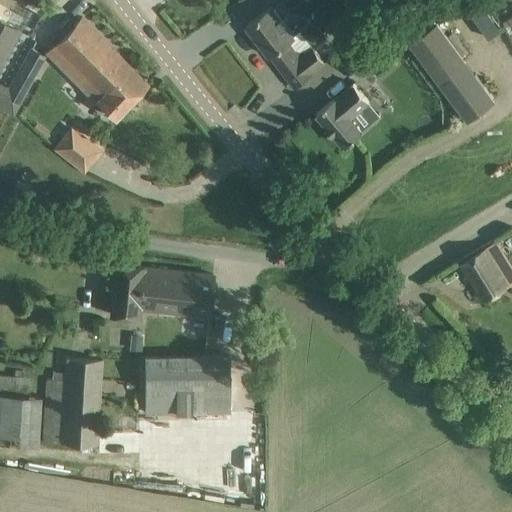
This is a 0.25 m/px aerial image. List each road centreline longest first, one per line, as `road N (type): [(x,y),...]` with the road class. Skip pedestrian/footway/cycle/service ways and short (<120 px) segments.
road 1 (residential): [(335,248),(311,258),(257,260),(0,221)]
road 2 (tertiary): [(335,248),(116,0)]
road 3 (tertiary): [(511,425),(335,248)]
